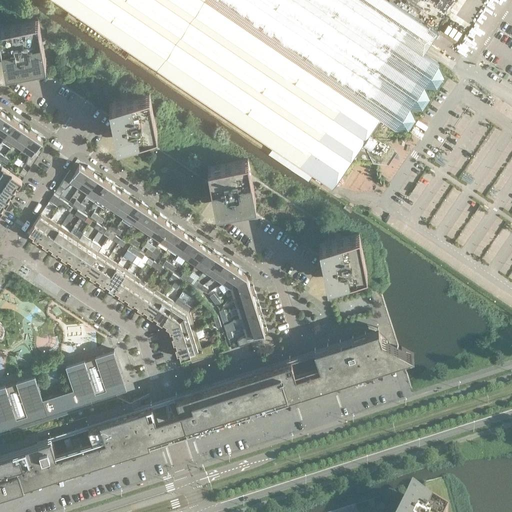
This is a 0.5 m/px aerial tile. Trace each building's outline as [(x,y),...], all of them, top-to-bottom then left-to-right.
[(423,52),(437,32),(390,0),(54,0),(332,187),(353,157),(371,158),(373,161),(388,162),(393,156),(396,150),(390,136),(387,136),(393,126),(395,128),(408,129),(416,118),(410,107),(423,107),(430,96),(425,85),(437,86),(444,75),(439,63),(423,52)] [(46,59),(42,37),(38,19),(0,26),(0,37),(1,43),(6,67),(10,66),(46,59)] [(157,133),(149,93),(129,97),(109,101),(116,135),(117,141),(139,136),(157,133)] [(0,133),(4,136),(16,118),(13,115),(11,118),(6,115),(0,123),(0,133)] [(13,142),(24,127),(19,123),(20,120),(16,118),(4,136),(13,142)] [(22,148),(34,130),(31,127),(29,130),(24,127),(13,142),(22,148)] [(42,149),(37,146),(42,139),(43,140),(43,139),(37,135),(38,132),(34,130),(22,148),(29,152),(26,162),(31,166),(42,149)] [(252,177),(251,175),(248,158),(208,166),(211,184),(216,207),(219,206),(256,199),(252,177)] [(79,186),(91,168),(88,165),(85,168),(79,163),(79,164),(75,171),(70,168),(59,184),(65,188),(73,181),(79,186)] [(22,179),(2,165),(0,167),(0,178),(14,188),(14,187),(17,184),(18,185),(22,179)] [(88,192),(98,176),(93,173),(95,170),(91,168),(79,186),(88,192)] [(97,198),(109,180),(106,177),(103,179),(98,176),(88,192),(97,198)] [(14,188),(0,178),(0,192),(7,198),(8,197),(10,193),(12,194),(16,189),(14,187),(14,188)] [(106,204),(116,188),(111,185),(113,182),(109,180),(97,198),(106,204)] [(115,209),(127,192),(124,189),(121,191),(116,188),(106,204),(115,209)] [(7,198),(0,192),(0,206),(1,207),(2,206),(4,203),(6,204),(9,198),(8,197),(7,198)] [(124,215),(134,200),(129,197),(131,194),(127,192),(115,209),(124,215)] [(68,203),(58,197),(56,201),(66,207),(68,203)] [(133,221),(145,203),(142,201),(139,203),(134,200),(124,215),(133,221)] [(142,228),(152,212),(147,208),(149,205),(145,203),(133,221),(142,228)] [(87,216),(77,209),(75,213),(85,220),(87,216)] [(38,239),(51,218),(41,212),(29,230),(33,234),(32,235),(38,239)] [(151,234),(163,216),(160,213),(158,215),(152,212),(142,228),(151,234)] [(160,240),(170,224),(165,221),(167,218),(163,216),(151,234),(160,240)] [(47,245),(61,225),(51,218),(38,239),(39,237),(43,240),(42,241),(47,245)] [(106,229),(97,222),(94,226),(104,233),(106,229)] [(169,246),(181,228),(178,225),(176,227),(170,224),(160,240),(169,246)] [(56,251),(70,231),(61,225),(47,245),(48,245),(49,244),(52,246),(51,248),(56,251)] [(178,252),(188,236),(183,233),(185,230),(181,228),(169,246),(178,252)] [(66,258),(80,237),(70,231),(56,251),(57,252),(58,250),(62,253),(61,254),(66,258)] [(367,273),(359,232),(340,236),(319,240),(326,276),(327,281),(367,273)] [(125,241),(116,235),(113,239),(123,245),(125,241)] [(187,258),(199,240),(196,237),(193,240),(188,236),(178,252),(187,258)] [(76,264),(89,244),(80,237),(66,258),(67,258),(68,256),(71,259),(70,261),(76,264)] [(196,264),(206,248),(201,245),(203,242),(199,240),(187,258),(196,264)] [(85,270),(99,250),(89,244),(76,264),(76,265),(77,263),(81,265),(80,267),(85,270)] [(144,254),(135,247),(132,251),(142,258),(144,254)] [(205,270),(217,252),(214,249),(211,252),(206,248),(196,264),(205,270)] [(95,277),(108,256),(99,250),(85,270),(86,271),(87,269),(90,272),(89,273),(95,277)] [(214,276),(224,260),(219,257),(221,254),(217,252),(205,270),(214,276)] [(104,283),(118,263),(108,256),(95,277),(96,276),(100,278),(99,280),(104,283)] [(163,266),(158,263),(153,260),(151,264),(161,271),(163,266)] [(223,282),(235,264),(232,261),(230,264),(224,260),(214,276),(223,282)] [(114,289),(127,269),(118,263),(104,283),(105,283),(106,282),(109,284),(108,286),(114,289)] [(231,287),(246,275),(237,269),(239,266),(235,264),(223,282),(231,287)] [(123,296),(137,275),(127,269),(114,289),(114,290),(115,288),(119,291),(118,292),(123,296)] [(26,286),(21,283),(25,276),(14,271),(7,287),(22,294),(26,286)] [(183,279),(173,273),(170,277),(180,283),(183,279)] [(133,302),(146,282),(137,275),(123,296),(124,296),(125,294),(128,297),(127,298),(133,302)] [(250,285),(246,275),(231,287),(233,295),(254,289),(253,285),(250,285)] [(142,308),(156,288),(146,282),(133,302),(134,301),(138,303),(137,305),(142,308)] [(152,315),(165,294),(156,288),(142,308),(143,309),(144,307),(147,310),(146,311),(152,315)] [(255,300),(253,294),(256,292),(254,289),(233,295),(237,305),(255,300)] [(161,321),(175,301),(165,294),(152,315),(153,314),(157,316),(156,318),(161,321)] [(261,309),(260,305),(256,306),(255,300),(237,305),(240,316),(261,309)] [(169,326),(190,311),(175,301),(161,321),(162,321),(163,320),(166,322),(165,324),(169,326)] [(261,320),(259,315),(262,313),(261,309),(240,316),(243,326),(261,320)] [(195,327),(190,311),(169,326),(170,330),(172,330),(173,334),(171,334),(172,335),(195,327)] [(221,325),(218,314),(213,315),(216,327),(221,325)] [(254,334),(264,331),(264,332),(265,332),(264,331),(267,330),(266,326),(263,326),(261,320),(243,326),(246,334),(237,339),(239,345),(256,339),(254,334)] [(0,486),(98,455),(117,449),(301,390),(325,382),(414,354),(414,353),(401,347),(381,337),(378,327),(214,380),(138,404),(134,405),(132,399),(129,399),(118,394),(116,388),(126,384),(114,349),(95,355),(96,355),(85,359),(85,358),(66,364),(74,387),(68,389),(48,396),(48,395),(43,397),(36,376),(35,374),(17,380),(6,384),(0,385),(0,424),(9,422),(10,427),(10,428),(0,431),(0,486)] [(198,338),(195,327),(172,335),(174,341),(175,340),(177,345),(175,345),(175,346),(198,338)] [(214,353),(211,344),(201,347),(198,338),(175,346),(177,352),(179,351),(181,357),(190,354),(192,360),(214,353)] [(433,511),(411,501),(405,511),(433,511)]
